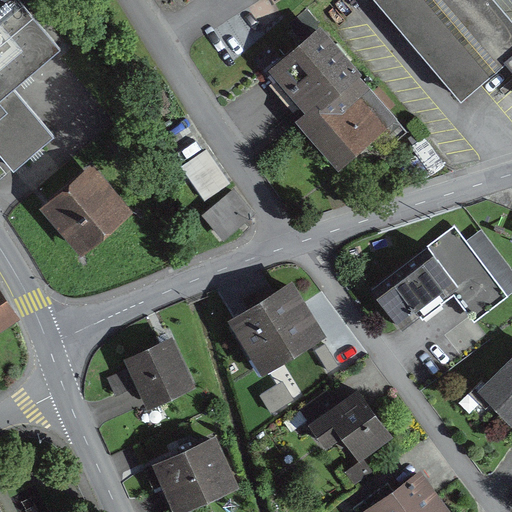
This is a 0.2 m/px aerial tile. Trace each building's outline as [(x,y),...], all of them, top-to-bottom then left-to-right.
[(0,0),(0,161),(10,173),(56,133),(11,81),(56,42),(19,0),(0,0)] [(260,0),(267,10),(283,0),(260,0)] [(384,0),(464,92),(511,50),(511,27),(488,0),(384,0)] [(273,71),(309,114),(337,114),(356,97),(367,88),(319,32),(273,71)] [(511,60),(496,73),(511,91),(511,60)] [(337,114),(309,114),(301,121),(340,167),(384,130),(356,97),(337,114)] [(47,210),(80,248),(125,208),(92,170),(47,210)] [(231,203),(200,226),(215,247),(246,224),(231,203)] [(369,300),(396,336),(416,321),(419,326),(450,303),(472,333),(509,306),(451,229),(413,257),(418,264),(369,300)] [(226,327),(259,380),(315,347),(282,293),(226,327)] [(0,335),(9,330),(0,314),(0,335)] [(122,368),(146,418),(190,397),(166,347),(122,368)] [(511,366),(476,401),(509,434),(511,431),(511,366)] [(299,435),(314,459),(332,448),(348,473),(336,481),(346,497),(364,486),(354,469),(384,451),(353,401),(299,435)] [(150,474),(167,511),(198,511),(225,500),(202,450),(150,474)] [(365,511),(435,511),(416,480),(365,511)]
